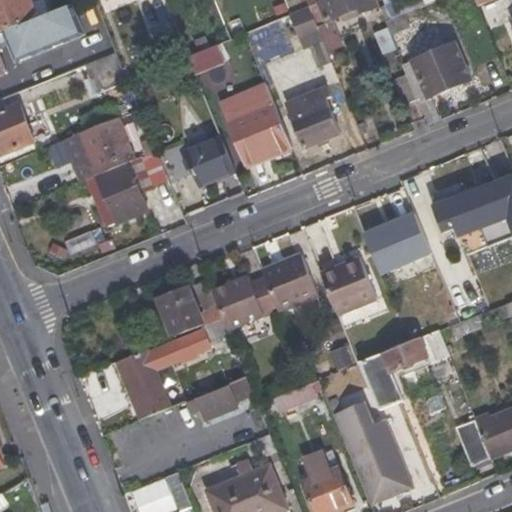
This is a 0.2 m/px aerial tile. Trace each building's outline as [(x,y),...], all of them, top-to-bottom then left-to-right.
[(0,0),(0,33),(36,19),(28,0),(0,0)] [(327,0),(322,2),(318,4),(325,24),(335,21),(360,11),(362,16),(382,9),(378,0),(327,0)] [(325,24),(318,4),(309,7),(328,55),(345,48),(335,21),(325,24)] [(311,49),(320,70),(332,66),(328,55),(309,7),(289,15),(297,34),(288,38),(295,55),(311,49)] [(416,11),(388,22),(393,37),(413,29),(410,21),(418,18),(416,11)] [(225,29),(230,40),(245,34),(240,22),(225,29)] [(195,40),(196,47),(186,50),(190,56),(212,47),(208,36),(195,40)] [(111,38),(96,43),(102,60),(118,54),(111,38)] [(419,101),(426,120),(428,126),(442,121),(439,115),(432,98),(470,81),(466,72),(473,69),(462,42),(419,60),(421,65),(407,71),(408,75),(419,101)] [(184,43),(170,49),(175,62),(190,56),(186,50),(184,43)] [(219,63),(212,47),(190,56),(196,71),(219,63)] [(87,66),(97,94),(128,81),(118,54),(102,60),(87,66)] [(175,62),(182,77),(196,71),(190,56),(175,62)] [(0,101),(36,87),(29,66),(7,75),(0,57),(0,101)] [(470,81),(477,78),(473,69),(466,72),(470,81)] [(395,80),(405,106),(419,101),(408,75),(395,80)] [(273,104),(266,85),(222,103),(248,167),(291,150),(273,104)] [(327,102),(332,100),(327,88),(289,104),(307,150),(341,135),(327,102)] [(0,115),(0,153),(1,157),(34,144),(20,107),(0,115)] [(116,120),(80,135),(98,178),(130,163),(133,162),(116,120)] [(187,152),(202,187),(236,172),(223,139),(187,152)] [(168,183),(156,153),(142,159),(153,188),(168,183)] [(142,159),(133,162),(130,163),(142,195),(153,188),(142,159)] [(142,195),(130,163),(98,178),(118,225),(149,212),(142,195)] [(488,228),(511,219),(498,183),(435,208),(446,235),(458,230),(468,256),(494,245),(488,228)] [(413,214),(364,234),(381,275),(430,255),(413,214)] [(267,280),(280,313),(281,316),(320,299),(302,254),(263,270),(267,280)] [(379,300),(362,259),(323,275),(340,317),(379,300)] [(250,277),(213,292),(218,306),(224,319),(230,334),(280,313),(267,280),(253,285),(250,277)] [(213,292),(209,283),(192,290),(201,313),(218,306),(213,292)] [(194,329),(206,324),(207,326),(224,319),(218,306),(201,313),(192,290),(159,302),(174,337),(194,329)] [(511,319),(507,305),(452,327),(458,340),(511,319)] [(150,349),(117,363),(140,420),(172,408),(158,372),(182,362),(184,364),(214,353),(211,344),(230,336),(230,334),(224,319),(207,326),(195,330),(196,335),(151,354),(150,349)] [(450,357),(440,332),(425,339),(432,357),(435,363),(450,357)] [(425,339),(411,344),(371,360),(379,380),(432,357),(425,339)] [(330,366),(325,352),(307,359),(312,373),(330,366)] [(397,379),(435,363),(432,357),(379,380),(381,387),(397,379)] [(361,364),(382,409),(402,402),(405,399),(397,379),(381,387),(379,380),(371,360),(361,364)] [(191,416),(203,412),(205,417),(238,404),(256,397),(248,378),(186,402),(191,416)] [(312,383),(308,384),(276,398),(281,414),(319,399),(312,383)] [(208,428),(241,415),(238,404),(205,417),(208,428)] [(368,498),(393,488),(396,496),(415,488),(386,421),(368,428),(359,406),(334,416),(368,498)] [(489,414),(476,419),(476,421),(493,460),(511,451),(511,411),(492,420),(489,414)] [(459,428),(475,466),(493,460),(476,421),(459,428)] [(306,483),(317,511),(342,511),(341,509),(353,503),(339,471),(332,473),(324,451),(304,458),(312,480),(306,483)] [(277,511),(287,508),(272,469),(210,493),(217,511),(277,511)] [(368,498),(371,506),(396,496),(393,488),(368,498)] [(41,505),(43,511),(52,511),(49,502),(41,505)]
